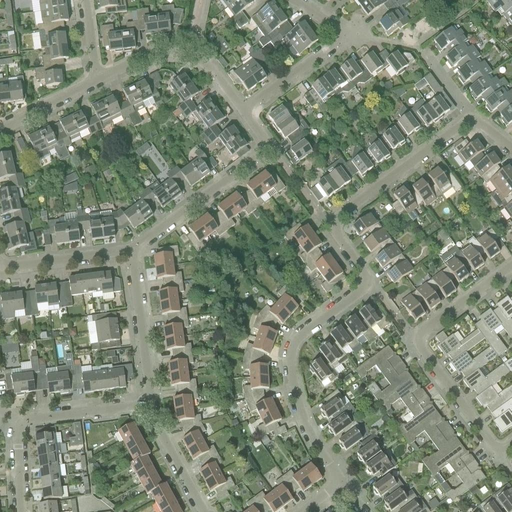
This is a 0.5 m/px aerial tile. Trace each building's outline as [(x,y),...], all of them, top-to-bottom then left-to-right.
[(38,0),(40,13),(66,9),(66,8),(68,8),(67,1),(65,2),(64,0),(38,0)] [(96,0),(97,5),(99,5),(100,10),(104,9),(113,8),(114,14),(124,13),(126,12),(124,1),(124,0),(96,0)] [(219,0),(220,0),(227,9),(238,0),(217,0),(218,1),(219,0)] [(232,20),(235,25),(245,17),(241,13),(253,4),(252,4),(255,2),(253,0),(238,0),(227,9),(234,18),(232,20)] [(396,3),(393,0),(370,0),(360,8),(367,17),(383,6),(386,10),(396,3)] [(497,12),(501,17),(511,8),(511,0),(489,0),(487,2),(495,14),(497,12)] [(254,17),(250,20),(257,29),(261,26),(280,12),(273,3),(254,17)] [(396,3),(386,10),(390,15),(379,24),(384,31),(383,32),(387,37),(398,29),(399,31),(410,23),(406,18),(405,19),(398,10),(400,8),(396,3)] [(162,16),(155,17),(158,34),(159,34),(159,36),(165,35),(165,33),(170,33),(169,24),(175,23),(180,24),(183,11),(177,10),(173,11),(173,6),(161,8),(162,16)] [(511,25),(511,8),(501,17),(503,16),(510,27),(511,25)] [(42,25),(37,26),(38,32),(50,30),(55,30),(54,24),(63,22),(68,22),(67,17),(69,17),(68,10),(66,10),(66,9),(49,12),(40,13),(41,19),(42,25)] [(136,11),(137,23),(143,22),(145,36),(150,35),(150,37),(157,36),(156,35),(158,34),(155,17),(149,18),(147,10),(136,11)] [(261,26),(257,29),(264,38),(258,42),(258,43),(262,48),(270,43),(271,42),(270,41),(279,35),(275,30),(279,28),(287,22),(280,12),(261,26)] [(245,17),(235,25),(239,30),(249,22),(245,17)] [(127,33),(120,34),(122,51),(123,51),(124,52),(130,52),(130,50),(135,49),(133,35),(139,35),(137,23),(126,24),(127,33)] [(285,37),(292,46),(310,32),(303,23),(285,37)] [(122,51),(120,34),(113,35),(112,26),(100,28),(102,40),(108,39),(110,52),(115,52),(115,54),(121,53),(121,51),(122,51)] [(445,58),(467,42),(459,31),(457,32),(453,27),(433,42),(436,45),(434,47),(439,53),(445,49),(450,54),(445,58)] [(50,30),(38,32),(41,50),(49,49),(66,47),(66,46),(68,45),(67,39),(65,39),(64,34),(51,36),(50,30)] [(310,32),(292,46),(299,56),(317,42),(310,32)] [(271,42),(270,43),(273,47),(283,40),(282,39),(279,35),(270,41),(271,42)] [(216,51),(217,50),(222,56),(230,50),(223,41),(218,37),(211,47),(216,51)] [(457,74),(479,57),(471,47),(469,48),(466,43),(468,42),(467,42),(445,58),(447,61),(446,63),(451,69),(457,64),(461,70),(457,74)] [(49,49),(50,56),(41,57),(43,69),(46,68),(55,67),(54,61),(68,59),(67,54),(69,54),(68,48),(66,48),(66,47),(49,49)] [(260,50),(255,54),(262,64),(268,60),(260,50)] [(385,51),(380,55),(388,66),(397,77),(404,72),(402,70),(414,62),(409,55),(403,54),(400,57),(397,53),(390,58),(385,51)] [(368,57),(360,63),(370,76),(375,73),(376,75),(388,66),(380,55),(375,58),(371,53),(367,56),(368,57)] [(252,60),(243,67),(257,86),(266,79),(258,67),(262,64),(255,54),(251,57),(250,58),(252,60)] [(469,89),(469,90),(491,73),(483,63),(481,64),(477,59),(479,58),(479,57),(457,74),(459,77),(458,79),(462,85),(469,80),(473,86),(469,89)] [(347,64),(340,70),(350,83),(353,87),(358,84),(364,85),(372,78),(370,76),(360,63),(359,61),(355,65),(351,60),(346,63),(347,64)] [(257,86),(243,67),(234,73),(232,71),(227,75),(234,85),(239,81),(247,93),(257,86)] [(60,72),(47,74),(46,68),(43,69),(34,70),(36,82),(44,81),(45,88),(62,85),(62,84),(64,83),(63,77),(61,77),(60,72)] [(325,75),(321,78),(334,95),(336,97),(343,92),(347,93),(354,88),(353,87),(350,83),(340,70),(335,73),(334,71),(326,77),(325,75)] [(144,109),(154,105),(155,107),(158,108),(163,105),(160,102),(155,91),(161,89),(158,83),(161,82),(156,73),(148,77),(154,89),(149,92),(143,79),(138,82),(139,85),(134,87),(144,109)] [(484,103),(505,88),(503,89),(495,78),(493,80),(489,75),(491,74),(491,73),(469,90),(471,92),(470,95),(474,101),(481,96),(485,102),(484,103)] [(169,86),(176,96),(191,85),(187,80),(190,78),(186,74),(169,86)] [(436,97),(426,104),(438,121),(442,118),(441,116),(454,107),(429,75),(423,79),(436,97)] [(17,84),(8,86),(10,103),(22,102),(22,100),(25,100),(22,77),(16,78),(17,84)] [(313,90),(308,94),(316,105),(318,108),(323,114),(326,111),(327,109),(323,104),(326,102),(327,100),(334,95),(321,78),(317,81),(318,83),(311,88),(313,90)] [(0,79),(0,104),(10,103),(8,86),(7,79),(0,79)] [(178,109),(182,114),(193,106),(189,101),(200,93),(197,88),(194,90),(191,85),(176,96),(183,105),(178,109)] [(127,87),(122,90),(128,102),(122,105),(128,117),(133,127),(138,125),(140,119),(137,113),(144,109),(134,87),(128,90),(127,87)] [(500,116),(511,107),(511,93),(510,91),(508,93),(505,88),(484,103),(486,106),(485,108),(490,114),(496,109),(501,115),(500,116)] [(316,105),(308,94),(303,97),(311,109),(316,105)] [(107,100),(102,103),(111,122),(121,117),(122,120),(128,117),(122,105),(117,107),(111,95),(106,97),(107,100)] [(192,114),(199,123),(216,110),(212,106),(215,104),(211,99),(196,110),(193,106),(182,114),(185,119),(192,114)] [(412,109),(407,113),(420,129),(424,126),(426,128),(433,122),(434,124),(438,121),(426,104),(422,99),(413,106),(412,109)] [(95,103),(90,105),(96,117),(91,120),(97,133),(103,130),(102,129),(111,124),(112,125),(113,125),(111,122),(102,103),(96,105),(95,103)] [(272,126),(275,130),(291,118),(286,110),(284,112),(281,107),(280,108),(279,107),(275,110),(276,111),(268,117),(273,125),(272,126)] [(403,107),(398,116),(400,118),(407,113),(403,107)] [(511,107),(500,116),(502,119),(501,121),(505,127),(511,122),(511,107)] [(75,116),(70,118),(79,137),(78,134),(88,130),(91,136),(97,133),(91,120),(85,123),(79,110),(74,113),(75,116)] [(199,136),(203,142),(218,131),(214,126),(225,118),(222,114),(219,115),(216,110),(199,123),(202,121),(208,130),(199,136)] [(291,118),(275,130),(278,134),(279,133),(284,140),(287,138),(290,143),(301,135),(304,133),(309,130),(303,122),(297,113),(291,118)] [(401,120),(392,127),(401,138),(405,135),(407,137),(414,131),(415,133),(420,129),(407,113),(400,118),(401,120)] [(64,133),(59,136),(65,148),(71,145),(69,142),(79,137),(70,118),(65,121),(63,118),(58,121),(64,133)] [(44,131),(38,134),(47,153),(54,150),(59,162),(69,157),(65,148),(59,136),(53,138),(47,126),(42,128),(44,131)] [(218,139),(225,148),(239,137),(236,132),(238,131),(235,126),(221,136),(218,131),(203,142),(207,147),(218,139)] [(386,134),(377,141),(386,152),(391,149),(392,151),(399,145),(400,147),(405,144),(401,138),(392,127),(385,132),(386,134)] [(31,134),(26,136),(32,148),(27,151),(28,153),(33,164),(39,161),(49,156),(47,153),(46,150),(38,134),(33,136),(31,134)] [(371,148),(362,155),(371,166),(376,163),(377,165),(384,159),(385,161),(390,158),(386,152),(377,141),(373,134),(368,144),(371,148)] [(290,143),(294,148),(286,154),(290,160),(289,161),(293,167),(312,153),(309,148),(310,147),(301,135),(290,143)] [(239,137),(225,148),(232,157),(249,145),(245,140),(243,142),(239,137)] [(464,166),(469,162),(479,155),(484,151),(476,142),(467,148),(463,142),(453,150),(457,156),(464,166)] [(350,161),(344,165),(353,176),(358,173),(362,178),(366,175),(365,174),(372,168),(371,166),(362,155),(357,147),(355,148),(354,148),(350,161)] [(140,149),(135,153),(139,157),(144,154),(140,149)] [(200,181),(209,174),(203,166),(208,162),(207,161),(199,151),(194,155),(198,160),(189,167),(200,181)] [(0,168),(12,165),(10,154),(0,156),(0,168)] [(473,168),(480,178),(494,168),(500,164),(492,154),(483,161),(479,155),(469,162),(473,168)] [(207,161),(208,162),(213,169),(216,166),(211,158),(207,161)] [(340,160),(324,172),(339,192),(343,189),(342,188),(349,182),(348,180),(353,176),(344,165),(340,160)] [(0,180),(8,178),(9,184),(23,181),(21,175),(15,176),(12,165),(0,168),(0,180)] [(176,168),(171,172),(179,183),(184,179),(190,188),(200,181),(189,167),(180,173),(176,168)] [(489,182),(496,191),(511,179),(511,172),(508,167),(499,174),(494,168),(480,178),(485,185),(489,182)] [(427,177),(434,186),(442,196),(451,189),(455,194),(461,189),(450,174),(444,178),(437,169),(427,177)] [(109,170),(102,174),(105,179),(111,176),(109,170)] [(170,181),(161,188),(171,202),(181,195),(174,187),(179,183),(171,172),(166,176),(170,181)] [(339,192),(324,172),(327,176),(320,181),(321,183),(309,191),(317,203),(325,197),(327,199),(334,194),(335,195),(339,192)] [(265,173),(255,180),(266,194),(272,189),(277,194),(285,189),(273,173),(268,177),(265,173)] [(499,196),(493,201),(498,209),(501,207),(503,209),(507,206),(511,202),(511,179),(496,191),(499,196)] [(249,191),(244,194),(255,210),(263,204),(270,200),(266,194),(255,180),(246,187),(249,191)] [(0,204),(0,205),(18,201),(15,190),(24,187),(23,181),(9,184),(11,190),(0,192),(0,204)] [(412,188),(415,193),(423,203),(426,208),(436,200),(442,196),(434,186),(428,190),(422,181),(412,188)] [(148,189),(142,193),(151,204),(156,201),(162,209),(171,202),(161,188),(157,183),(148,189)] [(403,189),(393,196),(397,202),(404,211),(407,215),(413,223),(418,219),(412,211),(423,203),(415,193),(410,198),(406,193),(403,189)] [(141,202),(132,209),(143,223),(152,216),(146,208),(151,204),(142,193),(137,197),(141,202)] [(236,194),(226,201),(237,215),(244,211),(248,216),(255,210),(244,194),(239,198),(236,194)] [(0,216),(13,214),(14,219),(28,216),(26,210),(20,211),(18,201),(0,205),(1,210),(0,210),(0,216)] [(220,212),(215,216),(227,231),(234,226),(230,220),(237,215),(226,201),(217,208),(220,212)] [(404,211),(397,202),(391,206),(399,216),(404,211)] [(503,209),(511,220),(511,202),(507,206),(503,209)] [(120,211),(116,214),(121,227),(128,222),(133,230),(143,223),(132,209),(123,215),(120,211)] [(99,214),(100,222),(103,239),(114,238),(113,228),(121,227),(116,214),(111,214),(110,213),(99,214)] [(359,238),(368,231),(378,224),(371,214),(351,228),(359,238)] [(87,217),(82,217),(84,231),(90,230),(91,241),(103,239),(100,222),(100,215),(89,216),(87,217)] [(207,215),(197,222),(208,237),(215,232),(219,237),(227,231),(215,216),(210,220),(207,215)] [(7,233),(8,239),(26,235),(23,224),(29,223),(28,216),(14,219),(16,225),(2,228),(4,234),(7,233)] [(76,222),(65,223),(68,244),(79,242),(78,232),(84,231),(82,217),(75,218),(76,222)] [(53,221),(47,222),(48,231),(49,236),(51,236),(55,235),(56,246),(67,244),(68,244),(66,231),(65,224),(65,223),(65,222),(64,218),(63,218),(61,219),(59,219),(58,221),(53,221)] [(186,238),(189,241),(197,253),(205,247),(202,242),(208,237),(197,222),(188,229),(191,234),(186,238)] [(370,254),(379,247),(390,239),(378,224),(368,231),(372,237),(363,244),(370,254)] [(294,240),(299,247),(314,236),(307,227),(302,230),(299,225),(283,236),(289,244),(294,240)] [(491,230),(475,241),(483,251),(489,260),(499,253),(492,244),(498,240),(491,230)] [(49,236),(48,231),(42,231),(44,247),(50,246),(49,236)] [(9,245),(7,246),(8,251),(22,248),(23,253),(35,250),(34,245),(33,245),(31,235),(32,235),(31,234),(26,235),(8,239),(9,245)] [(184,245),(189,241),(186,238),(184,235),(179,239),(184,245)] [(299,257),(305,265),(320,254),(316,249),(321,246),(314,236),(299,247),(304,253),(299,257)] [(469,246),(459,253),(467,263),(474,272),(483,265),(477,256),(483,251),(475,241),(473,238),(466,243),(469,246)] [(382,269),(391,263),(401,255),(390,239),(379,247),(384,253),(375,260),(382,269)] [(153,257),(155,268),(173,266),(172,258),(178,257),(177,247),(158,250),(159,256),(153,257)] [(455,247),(440,259),(444,264),(447,269),(454,279),(458,284),(468,276),(461,267),(467,263),(459,253),(455,247)] [(316,269),(321,276),(335,265),(328,256),(324,259),(320,254),(305,265),(310,273),(316,269)] [(401,255),(391,263),(395,269),(386,275),(394,285),(413,271),(401,255)] [(335,265),(321,276),(325,282),(320,286),(326,295),(345,281),(341,275),(342,275),(335,265)] [(162,279),(163,286),(182,283),(181,273),(174,274),(173,266),(155,268),(157,280),(162,279)] [(441,273),(431,280),(439,290),(445,299),(455,292),(448,283),(454,279),(447,269),(441,273)] [(110,273),(99,275),(102,293),(112,291),(112,294),(121,292),(119,280),(111,281),(110,273)] [(99,275),(89,276),(91,294),(102,293),(99,275)] [(89,276),(79,277),(81,295),(91,294),(89,276)] [(63,292),(64,302),(71,301),(70,297),(81,295),(79,277),(68,279),(70,291),(63,292)] [(431,280),(416,292),(423,302),(430,311),(440,303),(433,294),(439,290),(431,280)] [(46,286),(45,286),(47,304),(47,306),(48,307),(48,312),(48,313),(59,311),(59,309),(65,308),(64,302),(63,292),(57,293),(56,290),(55,285),(53,285),(53,283),(45,284),(46,286)] [(158,292),(160,304),(178,302),(176,294),(183,293),(182,283),(163,286),(163,292),(158,292)] [(36,300),(29,301),(31,312),(37,312),(36,306),(47,304),(45,286),(34,288),(36,300)] [(289,317),(290,316),(297,308),(294,305),(298,300),(295,297),(284,287),(277,294),(282,299),(276,305),(289,317)] [(29,301),(22,301),(21,293),(19,294),(18,292),(11,293),(11,295),(13,313),(24,311),(24,313),(31,312),(29,301)] [(308,300),(299,292),(295,297),(298,300),(303,305),(308,300)] [(423,302),(416,292),(410,296),(408,297),(400,303),(414,322),(424,315),(417,306),(423,302)] [(13,313),(11,295),(10,295),(10,293),(2,294),(2,296),(0,296),(0,297),(1,304),(0,304),(0,320),(3,320),(3,316),(2,316),(2,314),(13,313)] [(492,313),(491,313),(501,326),(500,326),(504,330),(511,341),(511,322),(509,319),(511,317),(511,305),(509,300),(507,297),(499,303),(501,306),(498,309),(492,313)] [(166,315),(167,321),(187,319),(185,309),(179,310),(178,302),(160,304),(161,316),(166,315)] [(266,306),(257,316),(273,327),(278,322),(282,325),(289,317),(276,305),(271,311),(266,306)] [(361,312),(358,313),(361,316),(364,321),(366,324),(371,330),(376,326),(380,331),(389,325),(383,316),(381,313),(376,317),(374,314),(368,306),(366,308),(364,307),(360,309),(361,312)] [(480,321),(474,326),(477,330),(484,339),(484,340),(490,348),(497,357),(497,358),(498,357),(503,353),(506,351),(496,336),(504,330),(500,326),(501,326),(491,313),(492,313),(490,310),(482,316),(484,319),(480,321)] [(94,316),(91,317),(92,323),(98,322),(99,333),(117,331),(117,329),(119,329),(118,323),(116,323),(116,320),(112,320),(109,321),(108,314),(102,315),(94,316)] [(258,331),(255,339),(272,345),(276,334),(271,332),(273,327),(257,316),(252,329),(258,331)] [(346,322),(344,324),(349,332),(352,335),(356,340),(362,336),(368,344),(377,338),(371,330),(366,324),(362,328),(359,324),(354,317),(351,319),(349,318),(346,320),(346,322)] [(163,328),(165,340),(182,338),(181,329),(188,329),(187,319),(167,321),(168,327),(163,328)] [(332,333),(329,335),(340,350),(342,351),(348,347),(351,351),(359,344),(356,340),(352,335),(347,338),(345,335),(339,328),(337,329),(335,329),(332,331),(332,333)] [(442,333),(435,338),(440,345),(437,347),(443,355),(446,353),(448,356),(452,362),(453,362),(465,353),(484,340),(484,339),(477,330),(458,344),(452,336),(447,339),(442,333)] [(101,344),(95,345),(96,351),(112,349),(111,342),(119,341),(118,338),(120,338),(119,332),(118,332),(117,331),(99,333),(101,344)] [(171,351),(172,357),(191,354),(190,345),(183,346),(182,338),(165,340),(166,352),(171,351)] [(246,344),(242,357),(261,360),(263,354),(268,356),(272,345),(255,339),(253,347),(246,344)] [(49,341),(35,342),(36,349),(50,347),(49,341)] [(318,350),(331,367),(334,370),(348,360),(342,351),(340,350),(336,353),(328,343),(326,345),(324,344),(321,346),(321,349),(318,350)] [(379,353),(354,371),(361,380),(364,378),(365,377),(366,373),(375,366),(378,367),(382,372),(380,373),(382,376),(401,363),(398,358),(392,357),(392,354),(387,347),(379,353)] [(452,362),(449,364),(456,372),(458,370),(461,374),(465,379),(462,381),(462,382),(478,370),(478,371),(497,357),(490,348),(471,362),(465,353),(453,362),(452,362)] [(168,364),(169,375),(187,373),(186,365),(193,364),(191,354),(172,357),(173,363),(168,364)] [(249,371),(249,379),(267,378),(267,366),(262,367),(261,360),(242,357),(242,371),(249,371)] [(31,371),(21,372),(22,376),(24,394),(35,392),(33,384),(40,383),(38,367),(37,359),(37,358),(29,359),(31,371)] [(511,358),(503,365),(510,374),(509,374),(511,377),(511,358)] [(334,370),(331,367),(326,370),(319,360),(309,367),(311,370),(310,372),(312,375),(314,375),(321,384),(324,388),(336,379),(339,377),(334,370)] [(79,361),(73,362),(75,383),(76,386),(82,385),(84,394),(94,392),(92,374),(91,374),(90,367),(80,369),(80,366),(79,366),(79,361)] [(65,367),(56,369),(59,393),(59,396),(68,394),(68,392),(70,392),(69,384),(75,383),(73,362),(65,363),(65,367)] [(371,385),(367,388),(372,396),(379,405),(412,380),(407,374),(404,373),(405,368),(401,363),(382,376),(385,380),(387,379),(390,383),(390,386),(381,393),(377,393),(371,385)] [(474,391),(478,397),(491,388),(509,374),(510,374),(503,365),(484,379),(478,371),(463,382),(471,393),(474,391)] [(38,367),(40,383),(40,387),(47,386),(48,395),(59,393),(56,369),(45,370),(45,366),(38,367)] [(111,366),(101,367),(102,373),(104,391),(115,390),(112,368),(111,368),(111,366)] [(131,366),(112,368),(115,390),(125,388),(125,384),(129,383),(129,380),(133,379),(131,366)] [(10,371),(4,371),(6,388),(12,387),(13,391),(13,395),(16,395),(16,397),(24,396),(23,394),(24,394),(21,372),(21,369),(10,371)] [(102,373),(92,374),(94,392),(104,391),(102,373)] [(176,386),(177,393),(196,390),(195,380),(188,381),(187,373),(169,375),(171,387),(176,386)] [(243,388),(244,401),(263,396),(263,390),(268,390),(267,378),(249,379),(250,387),(243,388)] [(412,380),(379,405),(385,413),(390,410),(390,409),(390,406),(399,399),(402,400),(406,405),(404,406),(407,409),(426,395),(422,390),(416,390),(417,387),(412,380)] [(478,397),(475,399),(481,407),(484,405),(486,408),(491,414),(511,398),(511,384),(497,396),(491,388),(478,397)] [(173,400),(174,411),(192,409),(191,401),(197,400),(196,390),(177,393),(178,399),(173,400)] [(327,405),(320,411),(322,413),(321,415),(323,418),(325,418),(327,420),(331,417),(335,415),(344,408),(349,404),(345,398),(343,399),(337,391),(332,394),(327,398),(331,403),(327,405)] [(401,425),(397,429),(403,437),(436,413),(431,406),(428,406),(429,400),(426,395),(407,409),(409,413),(407,414),(412,421),(405,426),(401,425)] [(256,411),(259,418),(275,410),(270,400),(266,402),(263,396),(244,401),(250,414),(256,411)] [(511,398),(491,414),(495,420),(498,423),(495,426),(501,434),(511,425),(511,416),(510,414),(511,412),(511,398)] [(335,422),(327,427),(329,430),(328,432),(331,435),(333,435),(334,437),(342,432),(345,429),(351,425),(355,422),(350,416),(354,411),(349,404),(344,408),(335,415),(338,419),(335,422)] [(181,422),(182,431),(201,425),(200,416),(193,417),(192,409),(174,411),(176,423),(181,422)] [(259,418),(263,425),(257,428),(261,437),(272,432),(278,429),(276,423),(280,421),(275,410),(259,418)] [(436,413),(403,437),(409,446),(410,446),(413,443),(414,442),(414,439),(424,432),(427,433),(430,437),(428,439),(431,442),(450,428),(446,423),(441,422),(441,419),(436,413)] [(386,416),(380,420),(384,426),(390,422),(386,416)] [(398,421),(393,424),(397,429),(401,425),(398,421)] [(345,436),(338,442),(340,444),(339,446),(341,450),(343,449),(345,452),(353,446),(362,440),(357,434),(361,431),(355,422),(351,425),(345,429),(349,434),(345,436)] [(73,424),(75,438),(76,447),(82,446),(79,423),(73,424)] [(117,433),(123,443),(138,435),(133,424),(117,433)] [(181,441),(187,451),(203,443),(199,435),(205,432),(201,425),(182,431),(186,438),(181,441)] [(283,427),(278,429),(272,432),(275,438),(286,433),(283,427)] [(45,435),(35,437),(36,448),(59,445),(61,444),(60,434),(56,434),(55,428),(44,429),(45,435)] [(426,458),(421,462),(427,470),(460,446),(456,439),(453,439),(453,433),(450,428),(431,442),(433,445),(435,444),(439,449),(438,452),(429,459),(426,458)] [(123,443),(128,453),(144,445),(138,435),(123,443)] [(364,449),(356,455),(358,457),(357,459),(359,462),(362,462),(363,465),(371,459),(380,453),(375,446),(379,443),(373,435),(368,439),(363,442),(367,447),(364,449)] [(265,436),(259,440),(264,447),(270,443),(265,436)] [(197,459),(200,464),(217,455),(213,447),(207,450),(203,443),(187,451),(193,461),(197,459)] [(413,443),(410,446),(415,453),(419,451),(413,443)] [(59,445),(36,448),(38,458),(60,455),(59,445)] [(130,465),(149,455),(144,445),(128,453),(133,463),(130,465)] [(460,446),(427,470),(434,479),(439,486),(444,483),(438,475),(439,472),(448,465),(451,465),(455,470),(453,471),(455,475),(474,461),(470,456),(465,455),(465,452),(460,446)] [(382,455),(365,467),(367,469),(366,471),(368,475),(371,474),(372,477),(378,473),(381,477),(379,479),(380,479),(383,476),(397,466),(390,458),(389,459),(385,453),(382,455)] [(60,455),(38,458),(39,469),(57,467),(62,466),(60,455)] [(130,465),(135,475),(151,467),(146,457),(150,455),(149,455),(130,465)] [(198,472),(204,483),(220,474),(216,467),(222,464),(217,455),(200,464),(203,470),(198,472)] [(450,491),(445,494),(452,503),(477,485),(485,479),(480,472),(477,472),(478,466),(474,461),(455,475),(458,478),(460,477),(463,482),(463,485),(453,492),(450,491)] [(310,465),(301,472),(311,486),(321,479),(310,465)] [(39,469),(40,480),(58,477),(57,467),(39,469)] [(135,475),(141,485),(157,477),(151,467),(135,475)] [(290,471),(282,477),(294,493),(299,489),(302,493),(311,486),(301,472),(294,477),(290,471)] [(204,483),(209,493),(214,491),(217,497),(226,492),(234,487),(229,478),(223,481),(220,474),(204,483)] [(387,493),(390,497),(399,491),(403,488),(397,479),(393,482),(389,476),(372,488),(374,491),(373,493),(375,496),(378,496),(379,498),(387,493)] [(40,480),(42,491),(60,488),(58,477),(40,480)] [(141,485),(146,495),(166,485),(165,485),(162,486),(157,477),(141,485)] [(278,489),(272,493),(282,508),(292,501),(289,497),(294,493),(282,477),(274,483),(278,489)] [(150,494),(155,503),(171,495),(166,485),(146,495),(146,496),(150,494)] [(511,511),(511,490),(508,485),(493,496),(500,505),(503,509),(505,511),(511,511)] [(60,488),(42,491),(43,502),(61,499),(60,488)] [(390,497),(383,503),(385,505),(384,507),(386,510),(388,510),(389,511),(390,511),(398,507),(400,506),(401,505),(404,510),(413,503),(417,500),(411,491),(408,494),(403,488),(399,491),(390,497)] [(229,497),(226,492),(217,497),(215,498),(218,503),(229,497)] [(261,493),(253,499),(263,511),(267,511),(270,511),(276,511),(282,508),(272,493),(265,498),(261,493)] [(155,503),(159,511),(163,511),(176,505),(171,495),(155,503)] [(485,502),(479,506),(482,510),(482,511),(497,511),(496,509),(500,505),(493,496),(485,502)] [(401,511),(400,511),(428,511),(423,505),(419,498),(417,500),(413,503),(404,510),(401,511)] [(249,510),(246,511),(263,511),(253,499),(245,505),(249,510)] [(38,505),(38,511),(56,511),(55,503),(38,505)]
